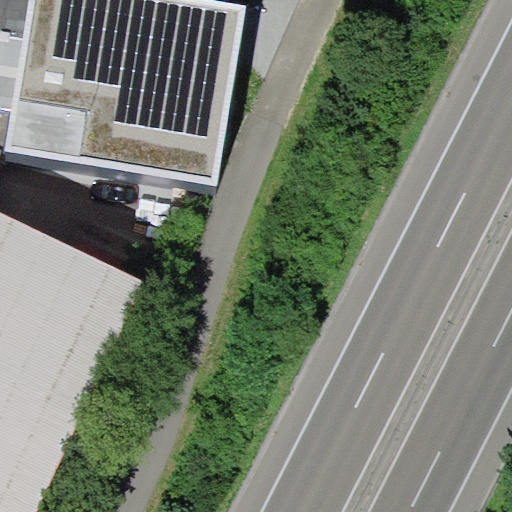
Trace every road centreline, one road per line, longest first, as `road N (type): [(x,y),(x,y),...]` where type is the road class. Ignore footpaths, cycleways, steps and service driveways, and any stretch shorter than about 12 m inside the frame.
road 1 (motorway): [(511,101),(302,511)]
road 2 (motorway): [(427,511),(511,340)]
